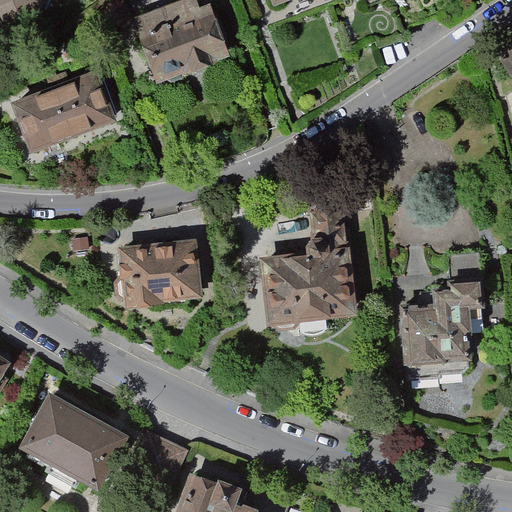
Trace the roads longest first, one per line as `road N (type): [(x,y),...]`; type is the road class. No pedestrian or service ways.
road 1 (residential): [(0,205),(131,205),(266,167),(335,130),(511,9)]
road 2 (residential): [(511,503),(329,458),(202,409),(0,296)]
